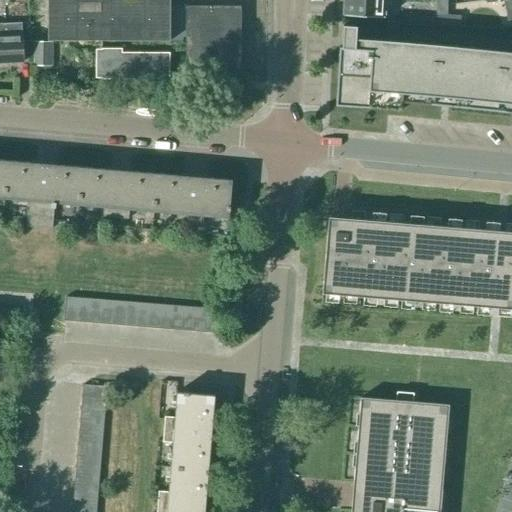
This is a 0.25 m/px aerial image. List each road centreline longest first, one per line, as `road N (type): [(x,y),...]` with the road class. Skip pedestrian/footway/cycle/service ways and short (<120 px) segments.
road 1 (residential): [(25,511),(37,366),(46,357),(267,370)]
road 2 (tertiary): [(286,143),(0,118)]
road 3 (unclassified): [(267,370),(286,143)]
road 4 (tertiary): [(511,163),(286,143)]
road 5 (residential): [(286,143),(290,0)]
road 6 (unclassified): [(256,511),(267,370)]
